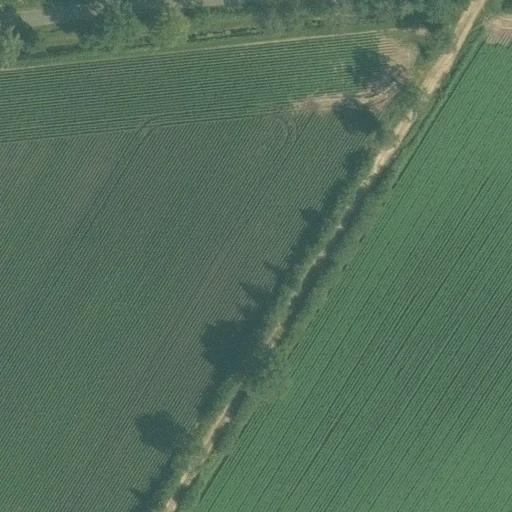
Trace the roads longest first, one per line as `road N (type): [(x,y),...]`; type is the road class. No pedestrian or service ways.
road 1 (track): [(168,511),(477,0)]
road 2 (unclassified): [(0,24),(223,0)]
